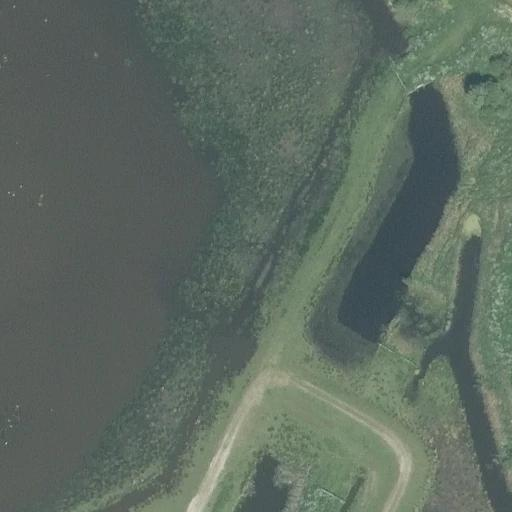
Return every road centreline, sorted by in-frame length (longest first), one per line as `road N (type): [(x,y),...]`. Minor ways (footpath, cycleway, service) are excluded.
road 1 (track): [(190,511),(394,88),(487,1)]
road 2 (track): [(389,511),(404,467),(388,437),(264,365)]
